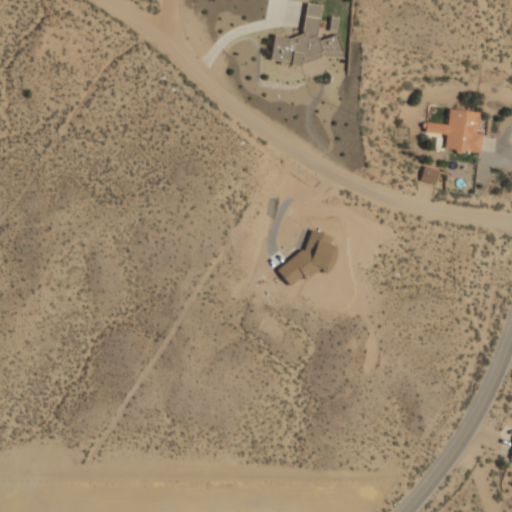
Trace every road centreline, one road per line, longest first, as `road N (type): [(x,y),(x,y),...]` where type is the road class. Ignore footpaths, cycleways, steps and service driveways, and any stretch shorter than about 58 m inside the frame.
road 1 (residential): [(172,42),(264,127),(333,165),(397,192),(511,215)]
road 2 (residential): [(511,322),(500,367),(453,450),(401,511)]
